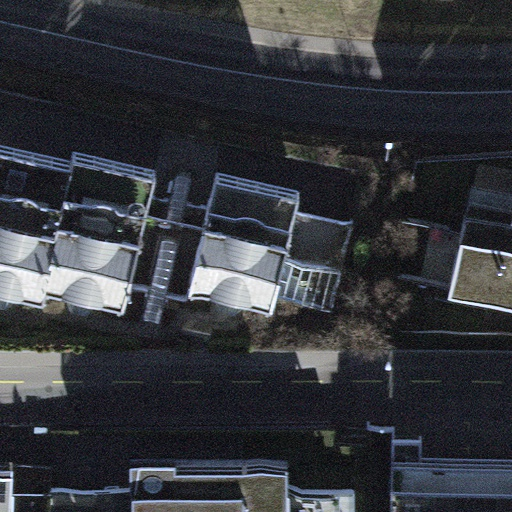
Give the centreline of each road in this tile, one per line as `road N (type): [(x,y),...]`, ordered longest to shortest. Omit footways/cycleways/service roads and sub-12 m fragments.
road 1 (primary): [(0,22),(329,86),(511,92)]
road 2 (residential): [(0,396),(511,397)]
